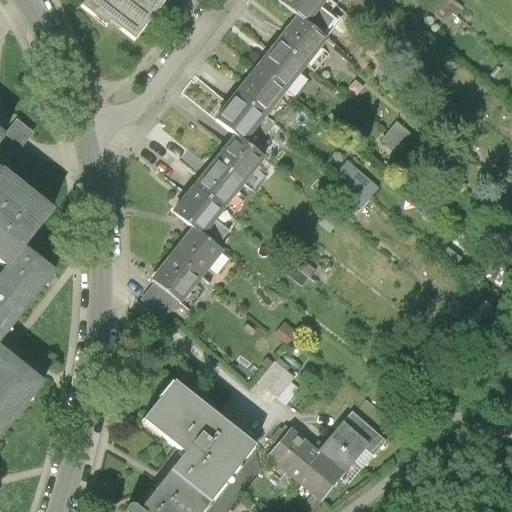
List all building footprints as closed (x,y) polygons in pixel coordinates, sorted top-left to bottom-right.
[(84,0),(79,7),(106,27),(110,22),(134,41),(162,6),(154,0),(84,0)] [(305,25),(325,0),(278,0),(277,2),(297,19),(305,25)] [(297,19),(276,45),(304,67),(325,41),(305,25),(297,19)] [(276,45),(255,70),(283,93),(304,67),(276,45)] [(255,70),(235,96),(262,118),(283,93),(255,70)] [(241,144),(262,118),(235,96),(214,122),(234,138),(241,144)] [(391,129),(381,143),(394,153),(405,139),(391,129)] [(234,138),(213,164),(242,187),(263,161),(241,144),(234,138)] [(222,212),(242,187),(213,164),(193,189),(222,212)] [(0,264),(7,270),(0,279),(0,341),(53,276),(22,251),(53,213),(3,173),(1,176),(0,175),(0,264)] [(368,187),(353,175),(339,194),(362,211),(368,202),(361,196),(368,187)] [(201,238),(222,212),(193,189),(172,214),(192,230),(201,238)] [(192,230),(172,256),(200,279),(220,253),(201,238),(192,230)] [(511,236),(507,232),(497,244),(511,255),(511,236)] [(459,261),(447,250),(440,259),(452,270),(459,261)] [(179,304),(200,279),(172,256),(151,282),(154,284),(177,303),(179,304)] [(308,281),(314,273),(295,258),(288,267),(308,281)] [(139,302),(162,321),(177,303),(154,284),(139,302)] [(0,438),(41,387),(0,353),(0,438)] [(273,364),(256,385),(285,407),(297,391),(289,384),(293,380),(273,364)] [(186,457),(172,474),(211,505),(255,450),(175,385),(144,423),(186,457)] [(341,425),(317,455),(342,476),(367,446),(341,425)] [(310,511),(312,511),(342,476),(317,455),(289,432),(267,458),(313,496),(304,506),(310,511)] [(172,474),(142,511),(143,511),(205,511),(211,505),(172,474)]
